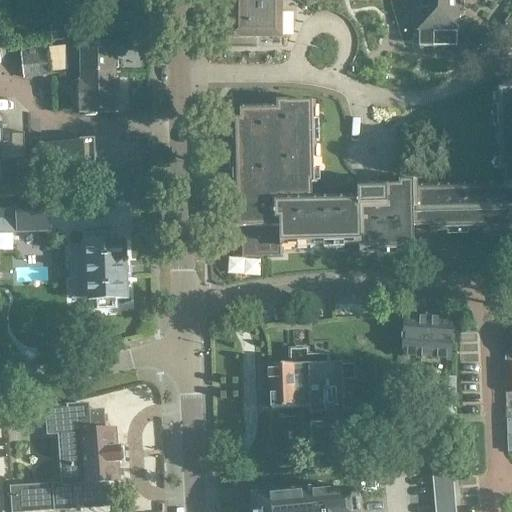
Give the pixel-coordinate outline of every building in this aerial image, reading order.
[(135,14),(134,1),(134,0),(79,0),(80,1),(93,0),(93,2),(116,1),(116,14),(135,14)] [(230,0),(230,36),(280,36),(279,0),(417,0),(417,30),(457,30),(456,0),(230,0)] [(42,5),(43,15),(61,14),(61,4),(42,5)] [(111,21),(52,27),(53,42),(112,37),(111,21)] [(118,58),(114,58),(113,45),(81,46),(82,74),(114,73),(114,69),(118,69),(118,58)] [(34,51),(37,77),(50,75),(47,50),(34,51)] [(37,77),(34,51),(21,53),(24,78),(37,77)] [(114,73),(82,74),(82,83),(79,83),(80,113),(118,112),(118,82),(114,82),(114,73)] [(231,119),(233,227),(241,227),(242,255),(272,254),(271,246),(358,245),(358,253),(413,252),(413,226),(428,226),(428,231),(481,230),(481,236),(511,235),(511,90),(495,91),(496,171),(501,171),(502,185),(414,186),(414,181),(396,182),(396,186),(355,187),(356,199),(309,199),(309,183),(314,183),(313,102),(275,103),(275,106),(239,107),(239,119),(231,119)] [(0,162),(24,161),(23,133),(11,134),(11,141),(2,141),(2,128),(0,128),(0,162)] [(84,177),(96,176),(94,140),(79,141),(79,144),(29,146),(31,182),(84,180),(84,177)] [(0,201),(0,218),(17,218),(18,231),(49,230),(48,200),(0,201)] [(126,300),(124,243),(112,244),(112,234),(84,235),(87,302),(97,301),(97,311),(116,310),(116,300),(126,300)] [(59,253),(0,251),(0,277),(58,279),(59,253)] [(402,357),(426,358),(428,320),(405,318),(402,357)] [(452,321),(428,320),(426,358),(449,360),(452,321)] [(328,365),(328,364),(328,354),(309,355),(309,349),(303,349),(300,348),(299,348),(297,348),(296,348),(295,349),(288,349),(289,366),(259,367),(260,410),(310,408),(310,414),(321,414),(322,424),(312,424),(312,423),(310,423),(311,447),(313,447),(313,446),(351,445),(351,446),(353,446),(352,422),(350,422),(350,423),(344,423),(344,410),(352,410),(351,394),(339,394),(338,383),(356,382),(356,364),(328,365)] [(41,362),(39,349),(17,353),(19,366),(41,362)] [(453,380),(442,380),(443,421),(454,421),(453,380)] [(89,406),(57,408),(46,409),(48,436),(58,435),(62,485),(11,488),(12,511),(43,511),(110,507),(108,483),(120,483),(118,464),(120,464),(119,449),(118,449),(117,431),(105,432),(103,412),(89,413),(89,406)] [(455,511),(452,470),(432,471),(435,511),(455,511)] [(358,511),(356,492),(312,496),(311,489),(308,490),(308,492),(254,498),(255,511),(358,511)]
